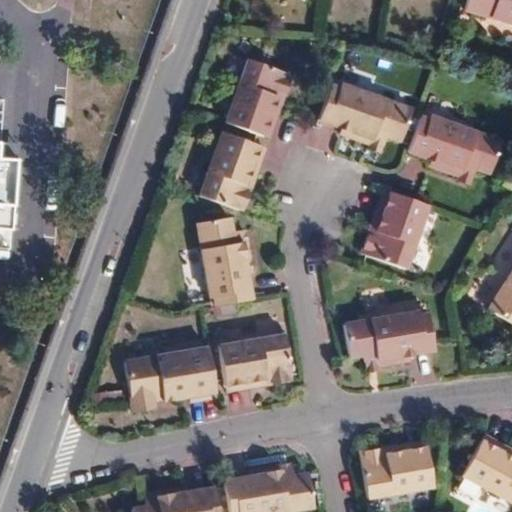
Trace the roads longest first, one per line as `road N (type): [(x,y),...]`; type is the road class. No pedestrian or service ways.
road 1 (tertiary): [(200,0),(41,448)]
road 2 (residential): [(324,418),(76,454),(41,448)]
road 3 (residential): [(317,176),(299,225),(324,418)]
road 4 (residential): [(511,395),(324,418)]
